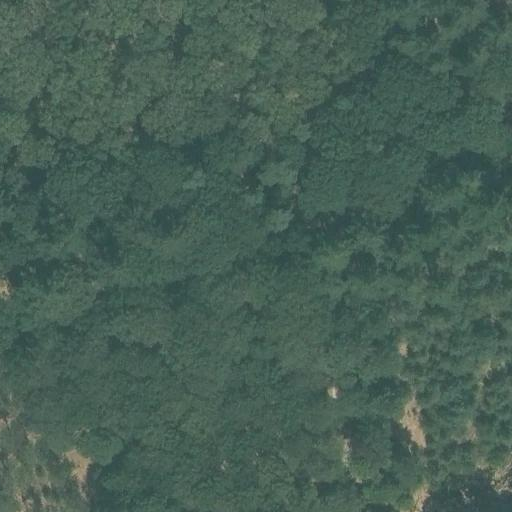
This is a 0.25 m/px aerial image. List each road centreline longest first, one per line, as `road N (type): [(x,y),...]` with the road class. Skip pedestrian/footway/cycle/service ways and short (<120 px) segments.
road 1 (track): [(0,322),(337,201),(440,139),(511,76)]
road 2 (track): [(312,0),(294,220),(363,511)]
